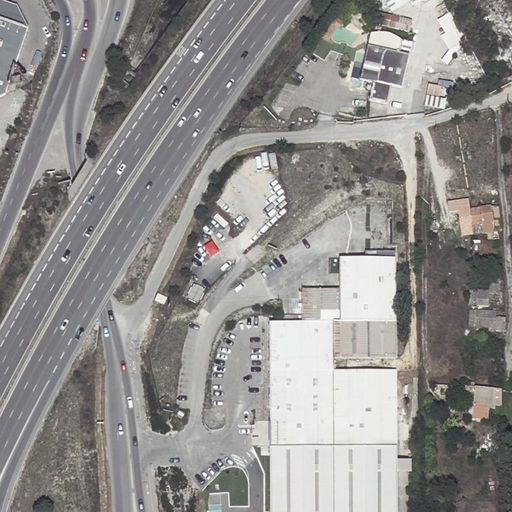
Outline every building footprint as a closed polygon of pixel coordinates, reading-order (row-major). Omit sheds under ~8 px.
[(0,0),(0,93),(4,91),(25,27),(15,1),(10,0),(0,0)] [(383,0),(391,12),(411,0),(415,5),(424,0),(383,0)] [(440,62),(447,65),(466,41),(449,12),(435,21),(443,34),(439,36),(448,50),(440,62)] [(374,25),(410,34),(413,22),(377,14),(374,25)] [(332,36),(334,31),(342,28),(339,20),(328,24),(320,41),(329,44),(332,36)] [(398,54),(401,40),(398,38),(392,34),(388,33),(385,32),(380,32),(376,32),(371,33),(369,34),(360,79),(372,82),(368,102),(386,106),(390,87),(401,89),(408,56),(398,54)] [(496,208),(468,212),(469,225),(492,223),(498,222),(496,208)] [(469,225),(468,212),(458,214),(461,227),(469,225)] [(498,222),(492,223),(491,235),(499,234),(498,222)] [(492,223),(469,225),(469,237),(485,235),(491,235),(492,223)] [(302,287),(303,321),(350,320),(398,320),(395,258),(342,257),(341,286),(302,287)] [(191,286),(184,301),(194,306),(201,290),(191,286)] [(471,305),(472,289),(464,289),(463,304),(471,305)] [(484,290),(472,289),(471,305),(483,305),(484,290)] [(500,303),(500,293),(489,292),(489,303),(500,303)] [(167,298),(157,294),(153,301),(163,305),(167,298)] [(500,330),(500,315),(493,316),(493,309),(471,309),(472,327),(482,327),(488,327),(492,327),(493,330),(500,330)] [(270,322),(271,441),(398,440),(398,370),(352,370),(352,357),(397,358),(398,320),(350,320),(303,321),(270,322)] [(501,400),(501,389),(473,387),(473,400),(473,415),(488,415),(488,403),(494,403),(494,400),(501,400)] [(398,440),(271,441),(271,511),(396,511),(397,474),(397,461),(398,440)] [(411,473),(411,461),(403,461),(397,461),(397,474),(403,473),(411,473)]
